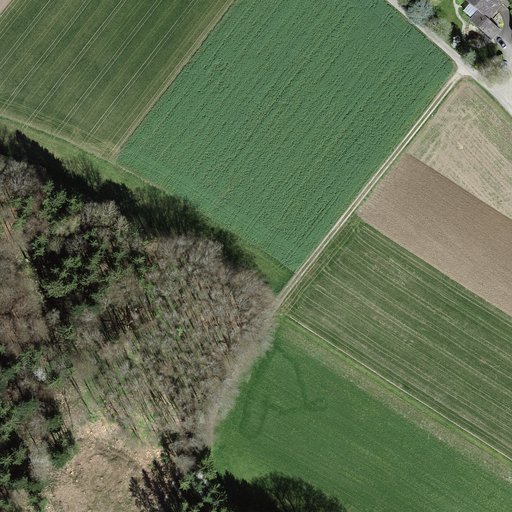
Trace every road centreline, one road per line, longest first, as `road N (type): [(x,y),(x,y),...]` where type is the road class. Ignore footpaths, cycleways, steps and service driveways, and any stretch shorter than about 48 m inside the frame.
road 1 (track): [(464,66),(266,317),(200,418),(224,507),(234,511)]
road 2 (unclassified): [(511,110),(388,0)]
